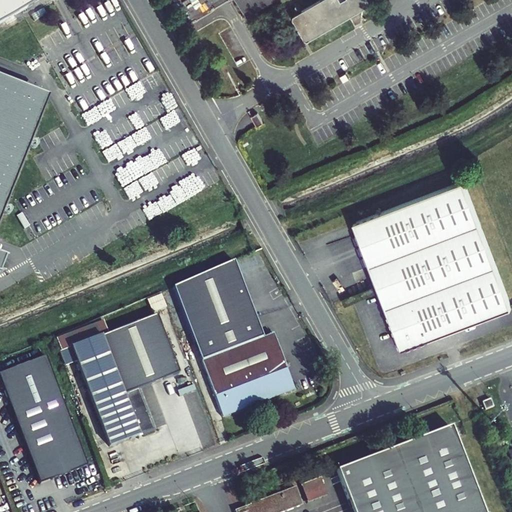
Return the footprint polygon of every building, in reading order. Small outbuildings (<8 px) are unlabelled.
[(0,0),(0,23),(40,0),(0,0)] [(248,0),(254,10),(272,0),(248,0)] [(298,18),(308,34),(313,35),(346,16),(361,15),(361,6),(370,2),(369,0),(316,0),(299,10),(298,18)] [(0,260),(1,258),(0,257),(0,201),(40,100),(0,84),(0,260)] [(464,181),(358,222),(398,327),(395,328),(396,331),(400,342),(401,345),(404,344),(406,347),(511,308),(464,181)] [(22,227),(28,224),(20,210),(14,213),(22,227)] [(398,327),(358,222),(355,223),(395,328),(398,327)] [(201,363),(263,339),(233,262),(172,288),(201,363)] [(145,302),(151,315),(166,308),(161,295),(145,302)] [(66,366),(77,362),(110,447),(139,436),(138,435),(153,429),(138,389),(178,374),(156,315),(108,335),(102,322),(55,340),(66,366)] [(263,339),(201,363),(222,417),(294,390),(273,335),(263,339)] [(0,385),(1,385),(39,484),(87,466),(44,356),(0,372),(0,385)] [(483,402),(486,410),(494,407),(491,399),(483,402)] [(483,511),(451,428),(337,472),(352,511),(483,511)] [(505,442),(496,446),(498,452),(507,447),(505,442)] [(321,477),(300,485),(308,504),(328,496),(321,477)] [(243,511),(285,511),(303,505),(296,487),(248,505),(248,506),(243,508),(243,511)]
